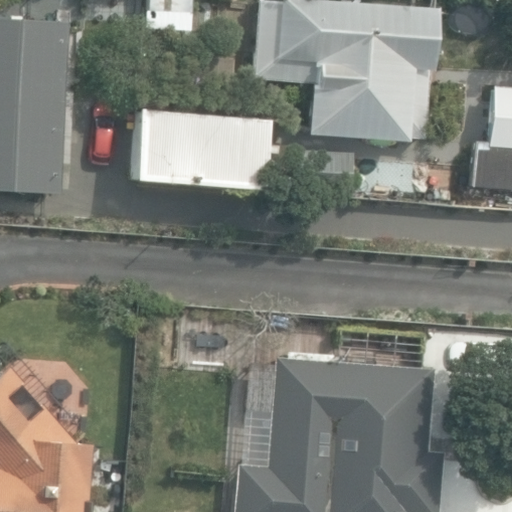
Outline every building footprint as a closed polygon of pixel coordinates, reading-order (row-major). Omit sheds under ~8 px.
[(171,18),(185,19),(186,13),(189,13),(189,0),(144,0),(144,13),(171,15),(171,18)] [(403,139),(423,139),(426,69),(431,70),(434,7),(278,1),(264,0),(254,0),(251,80),(307,82),(305,135),(403,139)] [(0,190),(57,193),(65,22),(0,19),(0,190)] [(467,184),(511,187),(511,86),(488,85),(484,140),(470,139),(467,184)] [(130,179),(260,189),(265,121),(136,111),(130,179)] [(296,190),(367,194),(368,168),(298,164),(296,190)] [(209,511),(218,372),(193,371),(196,318),(126,314),(113,511),(209,511)] [(233,511),(432,511),(437,451),(421,450),(427,366),(416,366),(418,334),(335,329),(333,352),(287,349),(286,358),(274,358),(274,364),(244,362),(233,511)] [(0,511),(73,511),(78,440),(8,363),(0,369),(0,511)]
